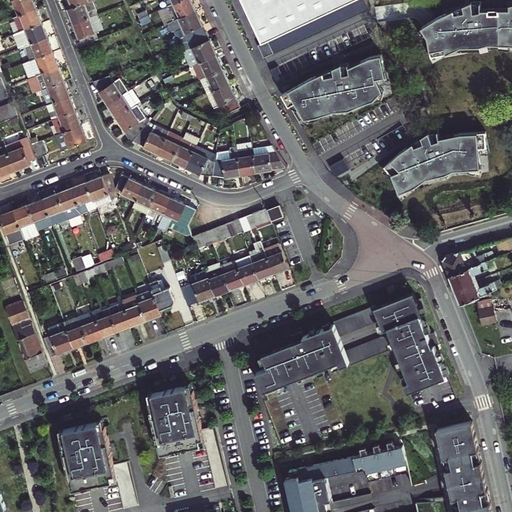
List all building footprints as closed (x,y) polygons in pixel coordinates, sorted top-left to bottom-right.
[(34,0),(13,0),(19,15),(37,8),(34,0)] [(69,8),(75,23),(99,13),(94,0),(89,0),(74,6),(69,8)] [(174,20),(180,17),(196,10),(191,0),(180,0),(168,6),(174,20)] [(237,0),(252,30),(258,44),(264,56),(274,52),(268,39),(351,0),(237,0)] [(368,8),(364,0),(351,0),(268,39),(274,52),(368,8)] [(511,6),(485,8),(483,0),(474,0),(468,2),(438,17),(423,26),(428,35),(432,55),(466,48),(483,41),(493,39),(511,42),(511,6)] [(37,8),(19,15),(14,17),(19,31),(20,31),(43,22),(37,8)] [(180,17),(187,32),(203,24),(196,10),(180,17)] [(75,23),(81,38),(97,32),(105,29),(99,13),(75,23)] [(43,22),(20,31),(26,46),(48,37),(43,22)] [(369,23),(271,69),(276,81),(374,35),(369,23)] [(203,24),(187,32),(191,39),(206,31),(203,24)] [(19,31),(15,33),(20,48),(26,46),(20,31),(19,31)] [(206,31),(191,39),(194,46),(209,38),(206,31)] [(81,38),(84,46),(100,39),(97,32),(81,38)] [(48,37),(26,46),(31,60),(54,52),(48,37)] [(209,38),(194,46),(187,48),(195,64),(216,54),(209,38)] [(60,66),(54,52),(31,60),(37,75),(60,66)] [(216,54),(195,64),(201,77),(223,67),(216,54)] [(387,76),(382,54),(371,56),(350,66),(349,63),(342,66),(342,65),(284,93),(286,93),(286,99),(290,105),(296,101),(305,117),(318,116),(335,110),(350,108),(374,98),(383,90),(378,77),(387,76)] [(65,81),(60,66),(37,75),(43,90),(65,81)] [(223,67),(201,77),(208,93),(230,82),(223,67)] [(93,80),(100,90),(114,80),(109,74),(93,80)] [(114,80),(100,90),(109,104),(129,90),(119,77),(114,80)] [(71,96),(65,81),(43,90),(48,104),(49,104),(55,102),(71,96)] [(230,82),(208,93),(217,111),(221,109),(239,101),(230,82)] [(109,104),(117,116),(137,103),(129,90),(109,104)] [(71,96),(55,102),(60,116),(76,110),(71,96)] [(394,99),(314,143),(320,155),(400,109),(394,99)] [(13,100),(7,103),(12,117),(19,114),(13,100)] [(221,109),(224,115),(241,107),(239,101),(221,109)] [(60,116),(55,102),(49,104),(54,118),(60,116)] [(117,116),(126,130),(147,116),(138,102),(137,103),(117,116)] [(12,117),(7,103),(0,105),(5,119),(12,117)] [(76,110),(60,116),(54,118),(60,132),(82,124),(76,110)] [(147,116),(126,130),(134,141),(150,121),(147,116)] [(134,141),(144,145),(153,123),(150,121),(134,141)] [(153,123),(144,145),(159,152),(169,130),(153,123)] [(88,139),(82,124),(60,132),(59,133),(61,138),(66,136),(70,146),(88,139)] [(404,125),(329,166),(336,177),(410,136),(404,125)] [(187,166),(198,143),(201,136),(186,129),(183,136),(173,159),(187,166)] [(420,138),(401,152),(386,165),(400,191),(415,186),(429,178),(447,173),(455,169),(481,167),(480,147),(488,146),(487,131),(463,131),(443,136),(441,129),(432,130),(420,138)] [(173,159),(183,136),(169,130),(159,152),(173,159)] [(27,137),(6,145),(15,169),(30,164),(29,160),(35,158),(30,144),(27,137)] [(47,153),(41,139),(33,143),(38,157),(47,153)] [(215,158),(209,157),(203,154),(206,147),(198,143),(187,166),(201,173),(213,175),(215,158)] [(6,145),(0,146),(0,173),(1,175),(15,169),(6,145)] [(209,157),(212,149),(206,147),(203,154),(209,157)] [(256,173),(273,170),(269,147),(252,149),(253,155),(256,173)] [(238,157),(241,175),(256,173),(253,155),(238,157)] [(241,175),(238,157),(223,160),(226,177),(241,175)] [(215,158),(213,175),(226,177),(223,160),(215,158)] [(116,191),(109,173),(87,182),(97,207),(110,202),(108,194),(114,192),(116,191)] [(123,174),(117,188),(124,191),(122,193),(137,200),(144,184),(123,174)] [(97,207),(87,182),(72,187),(82,213),(97,207)] [(151,206),(158,190),(144,184),(137,200),(134,207),(147,213),(151,206)] [(82,213),(72,187),(58,193),(68,218),(82,213)] [(172,197),(158,190),(151,206),(157,209),(153,218),(160,221),(165,212),(172,197)] [(68,218),(58,193),(43,199),(53,224),(58,222),(68,218)] [(187,203),(172,197),(165,212),(160,221),(159,226),(165,229),(168,225),(175,228),(187,203)] [(53,224),(43,199),(29,204),(39,229),(53,224)] [(189,225),(197,208),(187,203),(175,228),(189,235),(193,233),(189,225)] [(39,229),(29,204),(15,209),(22,227),(25,235),(39,229)] [(275,207),(267,210),(271,220),(279,216),(275,207)] [(266,208),(260,211),(265,222),(271,220),(267,210),(266,208)] [(15,209),(0,215),(0,216),(6,233),(22,227),(15,209)] [(265,222),(260,211),(253,213),(258,225),(265,222)] [(258,225),(253,213),(247,216),(251,227),(256,226),(258,225)] [(251,227),(247,216),(239,218),(244,230),(251,227)] [(244,230),(239,218),(233,221),(238,233),(241,231),(244,230)] [(238,233),(233,221),(227,223),(232,235),(238,233)] [(232,235),(227,223),(220,226),(225,238),(228,237),(232,235)] [(225,238),(220,226),(214,228),(218,240),(225,238)] [(218,240),(214,228),(207,231),(212,243),(213,242),(218,240)] [(25,235),(26,239),(41,234),(39,229),(25,235)] [(212,243),(207,231),(200,234),(205,246),(212,243)] [(205,246),(200,234),(194,236),(198,248),(205,246)] [(511,250),(511,235),(494,241),(498,251),(496,252),(497,254),(499,254),(499,255),(511,250)] [(274,272),(265,248),(261,239),(256,242),(259,249),(250,253),(253,261),(260,277),(274,272)] [(290,266),(280,242),(265,248),(274,272),(290,266)] [(170,259),(166,248),(165,245),(158,247),(164,262),(170,259)] [(449,274),(485,260),(495,257),(492,250),(478,256),(474,246),(446,254),(443,258),(445,264),(449,274)] [(108,261),(112,270),(126,265),(123,256),(108,261)] [(72,261),(76,271),(87,267),(83,257),(72,261)] [(246,283),(240,267),(237,260),(222,266),(231,288),(246,283)] [(488,268),(485,260),(449,274),(452,283),(454,288),(474,280),(472,273),(474,273),(488,268)] [(97,276),(112,270),(108,261),(94,267),(97,276)] [(260,277),(253,261),(240,267),(246,283),(260,277)] [(32,264),(24,267),(32,286),(39,283),(32,264)] [(231,288),(222,266),(221,264),(207,271),(216,294),(231,288)] [(81,273),(83,281),(97,276),(94,267),(80,272),(81,273)] [(12,270),(0,274),(0,277),(8,299),(12,298),(11,294),(20,290),(12,270)] [(191,276),(194,283),(201,300),(216,294),(207,271),(191,276)] [(83,281),(81,273),(75,275),(79,284),(84,282),(83,281)] [(460,303),(496,289),(493,281),(487,284),(484,277),(474,280),(454,288),(458,296),(460,303)] [(160,282),(151,286),(151,288),(160,309),(172,304),(175,301),(175,298),(170,286),(162,289),(160,282)] [(194,283),(182,288),(189,305),(201,300),(194,283)] [(160,309),(151,288),(137,293),(147,318),(161,313),(160,309)] [(133,324),(147,318),(137,293),(123,299),(133,324)] [(493,298),(478,301),(483,325),(498,322),(493,298)] [(23,299),(6,305),(31,371),(48,365),(23,299)] [(109,304),(119,329),(133,324),(123,299),(109,304)] [(411,402),(449,387),(437,356),(441,354),(439,348),(437,343),(430,345),(423,327),(425,326),(425,325),(429,323),(424,309),(419,310),(417,303),(378,317),(378,316),(336,331),(337,333),(306,345),(305,340),(293,345),(296,351),(265,362),(270,376),(259,380),(268,403),(280,398),(279,394),(299,387),(300,391),(315,385),(325,382),(323,378),(334,373),(336,378),(351,372),(352,375),(394,360),(401,380),(406,378),(409,385),(404,387),(407,394),(411,402)] [(104,335),(119,329),(109,304),(95,310),(104,335)] [(90,340),(104,335),(95,310),(80,315),(90,340)] [(75,346),(90,340),(80,315),(65,321),(75,346)] [(45,338),(52,355),(75,346),(65,321),(50,327),(53,334),(45,337),(45,338)] [(148,401),(161,454),(204,445),(193,391),(188,392),(187,387),(152,394),(153,400),(148,401)] [(98,422),(63,430),(64,436),(60,437),(72,490),(116,480),(104,427),(100,428),(98,422)] [(490,511),(471,423),(436,430),(454,511),(490,511)] [(215,459),(224,457),(218,432),(213,433),(215,442),(212,443),(215,459)] [(408,474),(402,446),(395,448),(394,444),(393,444),(392,441),(386,443),(388,450),(381,451),(380,447),(379,447),(379,444),(373,446),(374,453),(368,454),(367,450),(366,450),(365,448),(359,449),(361,456),(288,472),(290,478),(286,479),(292,511),(333,511),(326,477),(364,469),(367,483),(408,474)]
